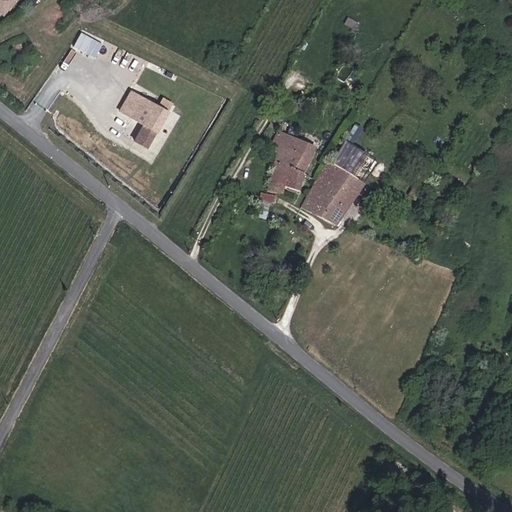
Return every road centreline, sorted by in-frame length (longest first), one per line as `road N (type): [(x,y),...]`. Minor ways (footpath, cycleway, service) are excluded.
road 1 (tertiary): [(118,206),(415,447),(511,507)]
road 2 (unclassified): [(0,448),(118,206)]
road 3 (tertiary): [(0,108),(118,206)]
